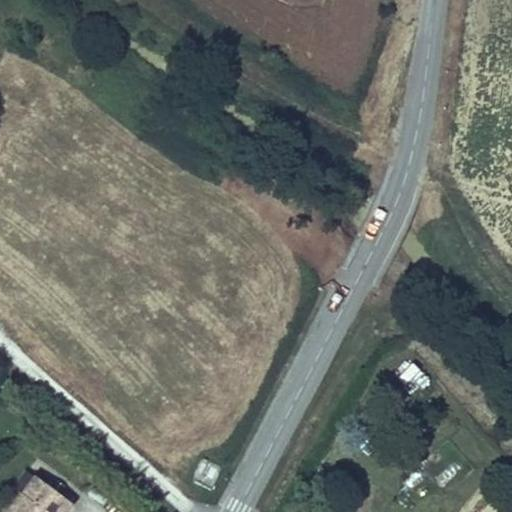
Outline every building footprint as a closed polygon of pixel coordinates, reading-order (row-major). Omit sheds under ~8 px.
[(397,377),(410,397),(428,385),(415,365),(397,377)] [(443,493),(473,470),(448,438),(418,462),(443,493)] [(21,495),(35,477),(25,470),(12,488),(21,495)] [(72,511),(76,507),(35,477),(21,495),(8,511),(72,511)] [(380,511),(363,498),(351,511),(380,511)] [(77,511),(100,511),(86,501),(77,511)]
